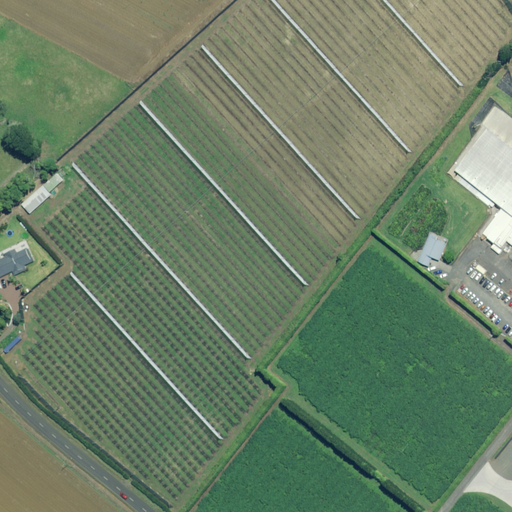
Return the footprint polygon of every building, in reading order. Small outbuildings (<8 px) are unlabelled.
[(457,169),(511,212),(511,157),(484,135),(457,169)] [(64,180),(58,174),(45,186),(51,193),(64,180)] [(443,240),(431,234),(418,261),(429,266),(433,257),(440,260),(447,244),(442,242),(443,240)] [(36,261),(30,248),(18,253),(16,249),(6,254),(7,257),(0,260),(0,277),(13,271),(15,276),(28,270),(26,265),(36,261)] [(106,273),(99,265),(92,271),(110,292),(117,286),(111,278),(112,277),(108,272),(106,273)]
